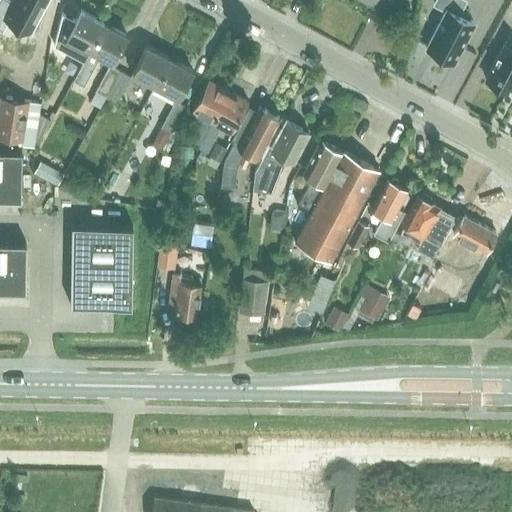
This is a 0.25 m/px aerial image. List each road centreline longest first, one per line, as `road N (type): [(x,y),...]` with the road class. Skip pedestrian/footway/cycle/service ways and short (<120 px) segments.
road 1 (primary): [(511,386),(0,384)]
road 2 (tertiary): [(511,162),(223,0)]
